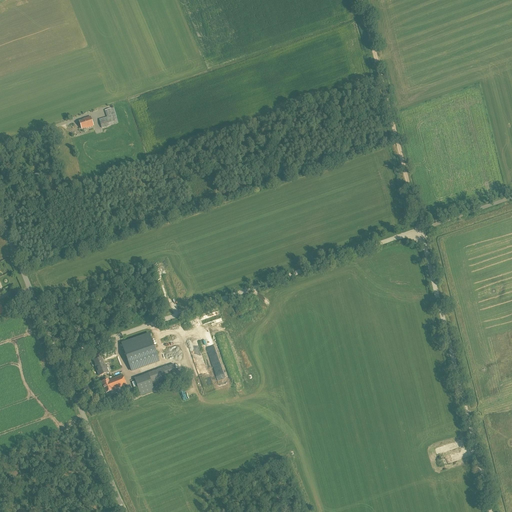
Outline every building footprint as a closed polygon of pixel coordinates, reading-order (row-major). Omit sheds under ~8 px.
[(101,128),(116,124),(118,123),(114,108),(105,110),(107,117),(99,120),(101,128)] [(86,128),(94,126),(91,117),(84,119),(84,120),(79,121),(81,129),(86,128)] [(37,179),(41,178),(39,173),(30,177),(33,184),(38,182),(37,179)] [(131,372),(160,362),(149,333),(121,343),(131,372)] [(114,350),(114,349),(103,353),(105,357),(105,359),(116,355),(114,350)] [(104,365),(101,358),(94,361),(97,368),(96,368),(99,376),(108,372),(105,365),(104,365)] [(173,365),(156,371),(161,384),(178,378),(173,365)] [(135,376),(138,384),(152,380),(149,371),(135,376)] [(127,385),(122,374),(108,380),(108,379),(101,382),(106,393),(127,385)] [(152,380),(138,385),(142,396),(156,391),(152,380)]
